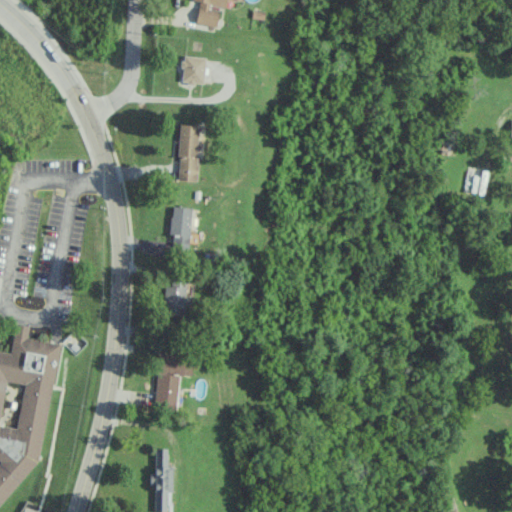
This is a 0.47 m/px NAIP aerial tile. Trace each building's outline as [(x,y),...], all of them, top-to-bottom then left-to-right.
[(194,22),(215,26),(218,11),(208,9),(209,4),(225,7),(225,0),(193,0),(197,1),(194,22)] [(179,82),(202,83),(203,57),(180,55),(179,82)] [(197,180),(199,125),(178,124),(175,180),(197,180)] [(191,208),(171,205),(167,233),(172,234),(170,244),(186,246),(191,208)] [(161,315),(183,317),(185,285),(163,283),(161,315)] [(0,500),(40,452),(58,342),(25,337),(27,326),(13,323),(8,352),(0,350),(0,500)] [(175,406),(177,374),(190,375),(191,355),(156,353),(154,405),(175,406)] [(166,448),(153,448),(153,472),(148,472),(147,484),(152,484),(152,511),(165,511),(165,492),(170,492),(171,466),(165,466),(166,448)]
